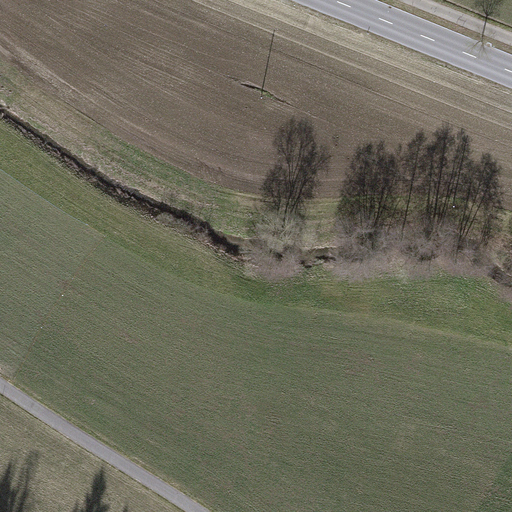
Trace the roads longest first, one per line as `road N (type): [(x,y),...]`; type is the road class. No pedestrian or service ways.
road 1 (track): [(204,511),(0,394)]
road 2 (tertiary): [(511,76),(318,0)]
